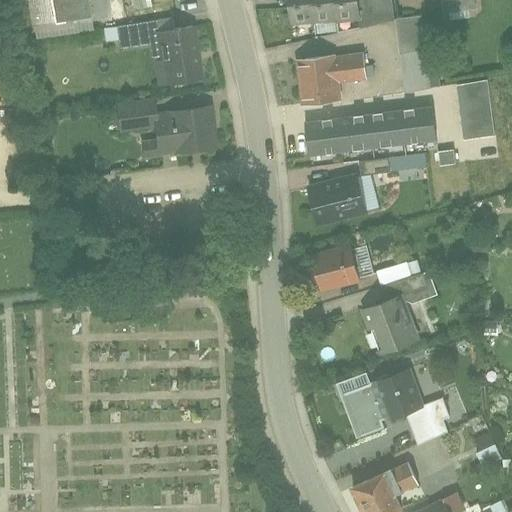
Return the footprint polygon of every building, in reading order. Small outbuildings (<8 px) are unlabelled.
[(87,0),(26,0),(30,37),(91,31),(87,0)] [(288,0),(292,22),(297,22),(298,24),(310,23),(310,20),(314,19),(315,21),(320,20),(321,23),(333,21),(332,18),(337,18),(338,19),(360,16),(358,0),(288,0)] [(393,20),(406,92),(432,87),(419,16),(393,20)] [(149,32),(158,82),(196,75),(187,25),(149,32)] [(296,60),(301,103),(343,98),(341,83),(367,80),(363,53),(296,60)] [(455,84),(463,139),(494,135),(487,80),(455,84)] [(168,115),(155,117),(154,97),(115,99),(117,131),(149,129),(154,157),(207,147),(199,101),(167,107),(168,115)] [(304,122),(308,155),(437,140),(433,107),(304,122)] [(499,146),(455,148),(456,161),(499,160),(499,146)] [(439,164),(454,163),(453,150),(438,151),(439,164)] [(306,190),(316,230),(367,216),(357,176),(306,190)] [(310,255),(319,292),(361,282),(352,245),(310,255)] [(362,310),(379,356),(415,343),(398,296),(362,310)] [(369,386),(383,424),(420,411),(407,373),(369,386)] [(494,434),(475,439),(481,466),(500,461),(494,434)] [(349,486),(358,511),(398,511),(401,511),(395,495),(419,486),(410,463),(349,486)] [(425,511),(448,511),(444,503),(425,511)]
